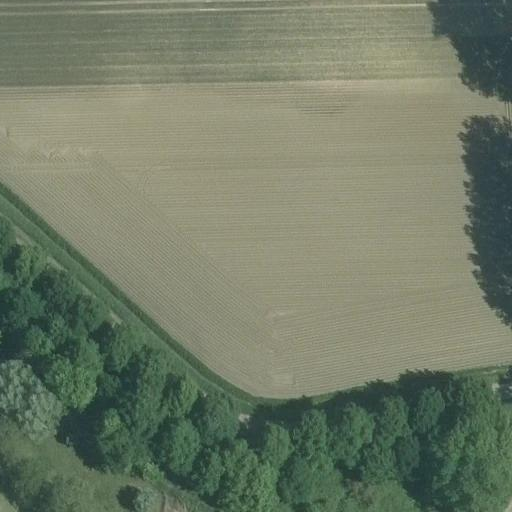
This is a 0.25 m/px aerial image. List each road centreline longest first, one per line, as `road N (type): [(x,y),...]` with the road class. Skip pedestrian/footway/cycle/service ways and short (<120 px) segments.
road 1 (track): [(328,427),(241,422),(205,402),(0,221)]
road 2 (track): [(511,390),(328,427)]
